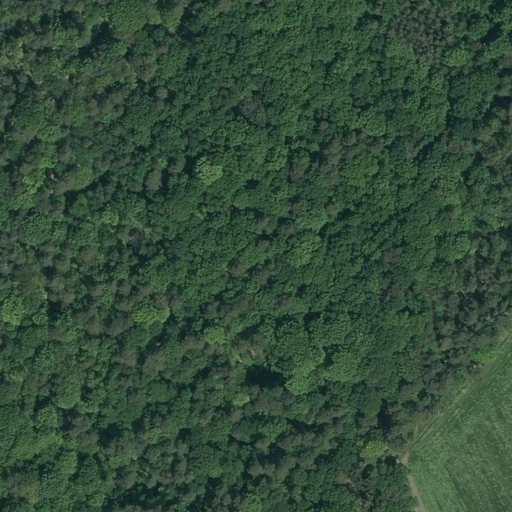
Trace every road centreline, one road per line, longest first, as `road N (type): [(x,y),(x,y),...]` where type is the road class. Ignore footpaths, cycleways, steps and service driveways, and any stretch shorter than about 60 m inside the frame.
road 1 (track): [(362,0),(352,33),(291,118),(131,314),(62,511)]
road 2 (track): [(165,270),(245,323),(299,343),(412,430),(511,320)]
road 3 (track): [(0,173),(116,0)]
